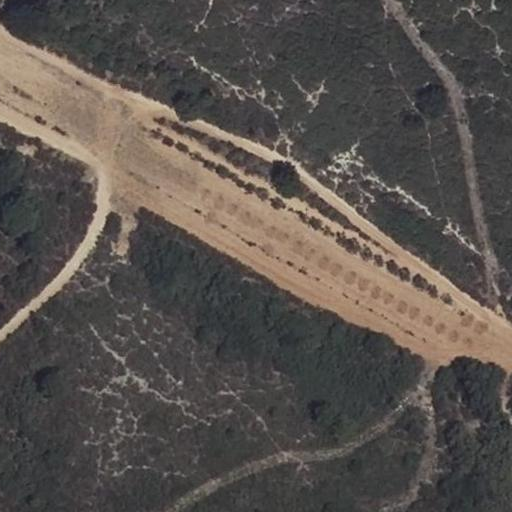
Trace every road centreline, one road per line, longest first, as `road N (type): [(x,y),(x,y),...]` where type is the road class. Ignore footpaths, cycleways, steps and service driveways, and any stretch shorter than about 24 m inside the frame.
road 1 (track): [(0,342),(79,247),(100,122),(113,102),(136,97),(300,168),(511,322)]
road 2 (track): [(0,19),(136,97)]
